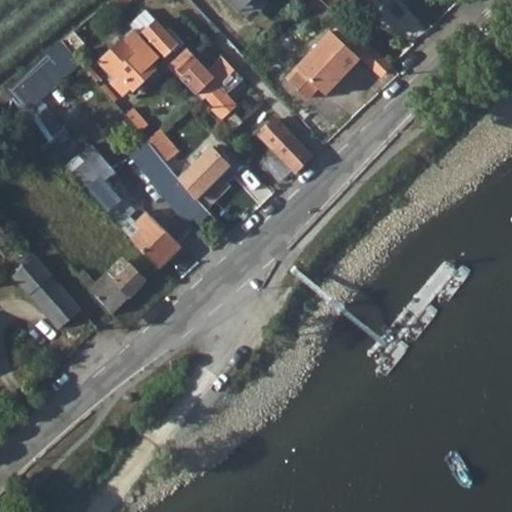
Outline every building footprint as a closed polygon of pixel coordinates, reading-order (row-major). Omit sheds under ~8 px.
[(108,0),(135,27),(141,33),(144,31),(167,55),(180,43),(138,0),(108,0)] [(231,0),(241,11),(253,0),(231,0)] [(392,65),(347,22),(292,74),(312,96),(323,86),(330,92),(368,56),(386,75),(394,68),(392,65)] [(141,33),(135,27),(99,61),(113,76),(117,72),(134,91),(157,70),(151,63),(161,54),(157,50),(141,33)] [(63,38),(5,89),(13,98),(18,104),(76,54),(63,38)] [(173,64),(207,99),(236,71),(224,57),(209,71),(189,49),(173,64)] [(236,71),(207,99),(231,126),(245,113),(228,95),(245,80),(236,71)] [(5,89),(0,93),(0,110),(13,98),(5,89)] [(166,126),(150,137),(166,162),(183,151),(166,126)] [(295,134),(276,152),(295,173),(314,154),(295,134)] [(91,140),(68,162),(92,189),(116,167),(91,140)] [(214,146),(181,180),(196,198),(231,163),(214,146)] [(147,223),(133,237),(142,248),(157,233),(147,223)] [(157,233),(142,248),(161,270),(185,246),(165,225),(157,233)] [(123,255),(109,270),(116,278),(131,263),(123,255)] [(63,329),(86,309),(40,256),(17,276),(63,329)] [(86,269),(80,275),(115,316),(116,315),(150,281),(131,263),(116,278),(109,270),(98,281),(86,269)]
